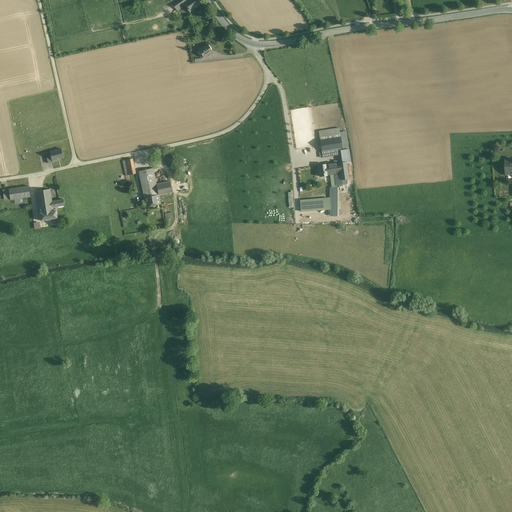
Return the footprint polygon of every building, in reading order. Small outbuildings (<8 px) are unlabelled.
[(181,0),(174,5),(176,8),(181,5),(185,3),(184,2),(187,0),(181,0)] [(187,0),(184,2),(185,3),(190,12),(200,6),(196,0),(187,0)] [(208,44),(199,50),(197,52),(200,56),(202,55),(204,57),(213,52),(208,44)] [(340,128),(319,131),(320,140),(341,137),(340,128)] [(341,137),(320,140),(322,151),(341,148),(343,148),(341,137)] [(341,154),(341,150),(341,148),(322,151),(323,157),(341,154)] [(61,149),(50,152),(53,162),(60,160),(60,159),(63,158),(61,149)] [(171,150),(156,153),(158,161),(173,158),(171,150)] [(343,163),(339,164),(340,175),(335,176),(336,185),(347,184),(346,179),(349,179),(345,150),(341,150),(341,154),(343,163)] [(132,159),(122,161),(125,176),(136,173),(132,159)] [(339,163),(326,165),(319,166),(320,177),(328,176),(328,175),(335,175),(335,176),(340,175),(339,164),(339,163)] [(153,168),(139,171),(144,198),(158,195),(156,184),(153,168)] [(170,181),(156,184),(158,195),(159,196),(173,193),(170,181)] [(29,186),(9,189),(10,198),(10,199),(10,200),(30,197),(29,186)] [(49,189),(37,191),(41,211),(52,210),(52,208),(50,201),(49,189)] [(158,195),(144,198),(146,207),(160,204),(159,196),(158,195)] [(331,201),(331,198),(300,200),(301,212),(331,210),(331,201)] [(62,199),(50,201),(52,208),(64,206),(62,199)] [(52,210),(41,211),(42,221),(58,218),(56,209),(52,210)]
